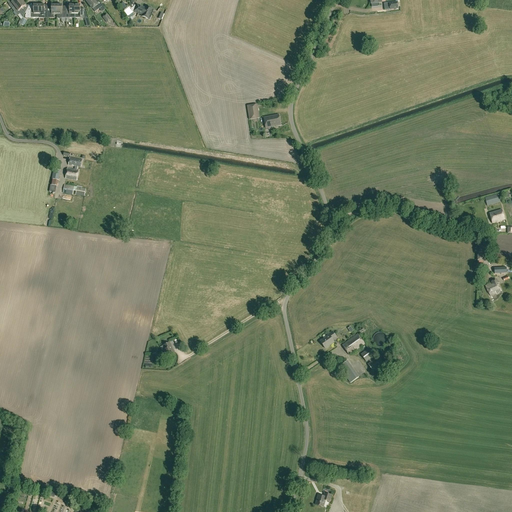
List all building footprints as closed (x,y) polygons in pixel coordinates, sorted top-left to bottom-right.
[(95,7),(98,10),(103,6),(98,0),(87,0),(87,1),(93,9),(95,7)] [(26,6),(23,1),(15,7),(12,9),(18,16),(22,12),(21,10),(26,6)] [(137,4),(134,12),(142,15),(142,16),(150,20),(154,9),(146,6),(145,8),(137,4)] [(31,9),(30,11),(28,11),(25,16),(25,18),(39,18),(39,5),(33,5),(33,9),(31,9)] [(44,5),(39,5),(39,18),(40,18),(40,21),(46,21),(46,18),(46,23),(48,22),(48,18),(48,11),(44,11),(44,5)] [(52,11),(48,11),(48,18),(54,18),(54,15),(57,15),(57,5),(52,5),(52,11)] [(62,5),(57,5),(57,15),(57,18),(58,18),(59,19),(60,19),(61,18),(66,18),(66,11),(62,11),(62,5)] [(70,11),(66,11),(66,18),(75,18),(75,5),(70,5),(70,11)] [(80,5),(75,5),(75,18),(76,18),(76,19),(79,19),(79,18),(84,18),(83,11),(81,11),(80,5)] [(111,20),(107,14),(103,18),(107,23),(111,20)] [(247,106),(250,119),(259,118),(257,104),(247,106)] [(279,114),(264,117),(266,128),(281,125),(279,114)] [(69,166),(75,167),(78,167),(81,168),(83,160),(70,158),(69,166)] [(75,167),(75,169),(68,168),(66,179),(77,181),(79,170),(77,170),(78,167),(75,167)] [(55,169),(53,179),(52,185),(51,185),(49,192),(55,193),(57,186),(57,187),(59,180),(58,180),(59,175),(58,175),(59,170),(55,169)] [(64,185),(63,193),(73,195),(74,191),(76,191),(75,195),(85,197),(86,189),(64,185)] [(498,194),(485,198),(487,206),(500,202),(498,194)] [(499,223),(499,221),(504,220),(502,210),(489,213),(492,223),(496,222),(496,223),(499,223)] [(496,294),(501,292),(501,291),(502,291),(497,280),(492,282),(492,283),(486,286),(490,296),(496,294)] [(320,341),(325,348),(334,342),(332,339),(336,336),(333,331),(329,334),(329,335),(320,341)] [(342,345),(349,355),(365,344),(358,334),(342,345)] [(167,356),(174,353),(171,346),(170,342),(164,345),(165,349),(164,350),(167,356)] [(368,349),(361,354),(366,362),(374,356),(368,349)] [(384,363),(379,356),(368,364),(374,371),(384,363)] [(351,383),(359,378),(347,361),(339,367),(351,383)] [(363,502),(369,503),(372,490),(365,488),(363,502)] [(323,507),(325,500),(330,502),(332,495),(325,493),(324,497),(318,495),(316,505),(323,507)]
